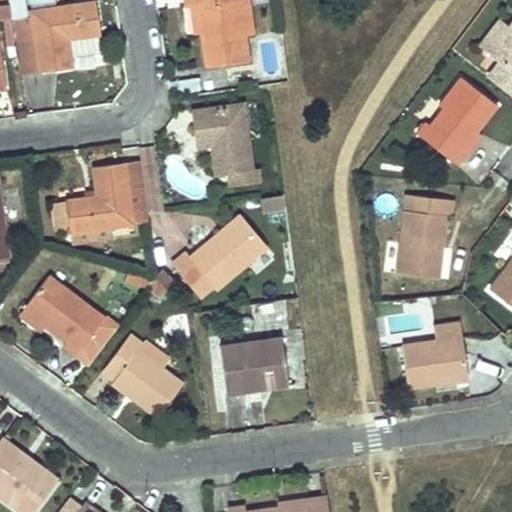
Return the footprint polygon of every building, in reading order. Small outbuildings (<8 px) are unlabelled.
[(8,0),(9,1),(11,16),(17,15),(25,14),(23,0),(8,0)] [(72,67),(70,54),(69,39),(99,33),(94,0),(93,0),(30,10),(30,13),(36,56),(38,69),(38,71),(72,67)] [(183,0),(185,5),(180,6),(184,32),(199,30),(204,64),(247,58),(243,31),(238,0),(183,0)] [(238,0),(243,31),(251,31),(246,0),(238,0)] [(17,15),(25,71),(38,69),(36,56),(30,13),(25,14),(17,15)] [(498,61),(489,74),(511,90),(511,17),(507,25),(487,52),(498,61)] [(477,45),(487,52),(507,25),(497,18),(477,45)] [(283,32),(255,35),(259,80),(287,77),(283,32)] [(69,39),(70,54),(102,49),(99,33),(69,39)] [(511,90),(489,74),(486,77),(511,96),(511,90)] [(460,167),(477,145),(473,142),(479,133),(499,107),(458,76),(435,106),(440,109),(427,126),(423,123),(414,133),(460,167)] [(213,151),(215,173),(229,171),(252,168),(248,139),(243,101),(191,109),(193,127),(209,125),(211,143),(219,142),(219,149),(213,151)] [(193,127),(196,145),(211,143),(209,125),(193,127)] [(473,142),(477,145),(483,136),(479,133),(473,142)] [(211,143),(213,151),(219,149),(219,142),(211,143)] [(138,159),(123,161),(132,222),(147,219),(138,159)] [(67,231),(108,225),(132,222),(123,161),(90,166),(94,194),(63,199),(63,202),(50,204),(54,228),(67,227),(67,231)] [(252,168),(229,171),(231,185),(261,181),(260,167),(252,168)] [(281,193),(261,195),(262,209),(282,207),(281,193)] [(402,194),(401,209),(395,273),(437,277),(443,215),(448,216),(449,198),(402,194)] [(189,258),(217,289),(266,246),(238,215),(189,258)] [(108,225),(67,231),(69,241),(109,235),(108,225)] [(511,225),(510,227),(511,228),(511,259),(490,289),(511,305),(511,225)] [(144,250),(134,251),(134,259),(144,258),(144,250)] [(21,311),(23,312),(41,326),(64,343),(61,347),(74,357),(102,320),(46,277),(21,311)] [(145,286),(155,294),(163,285),(152,277),(145,286)] [(41,326),(23,312),(18,318),(36,333),(41,326)] [(434,340),(461,336),(458,320),(432,324),(434,340)] [(114,379),(110,383),(157,418),(181,385),(161,369),(135,351),(139,345),(128,336),(102,370),(114,379)] [(408,387),(440,382),(440,377),(467,372),(461,336),(434,340),(401,346),(408,387)] [(226,393),(242,391),(242,384),(287,378),(281,338),(219,347),(226,393)] [(139,345),(135,351),(161,369),(168,359),(143,341),(139,345)] [(440,377),(440,382),(468,378),(467,372),(440,377)] [(242,384),(242,391),(288,385),(287,378),(242,384)] [(1,437),(0,438),(0,443),(39,473),(43,468),(1,437)] [(39,473),(0,443),(0,494),(22,511),(31,511),(57,480),(43,468),(39,473)] [(277,502),(277,506),(304,503),(304,498),(277,502)] [(304,503),(277,506),(245,511),(244,507),(227,509),(227,511),(327,511),(326,500),(304,503)] [(96,511),(97,511),(85,502),(76,511),(96,511)]
